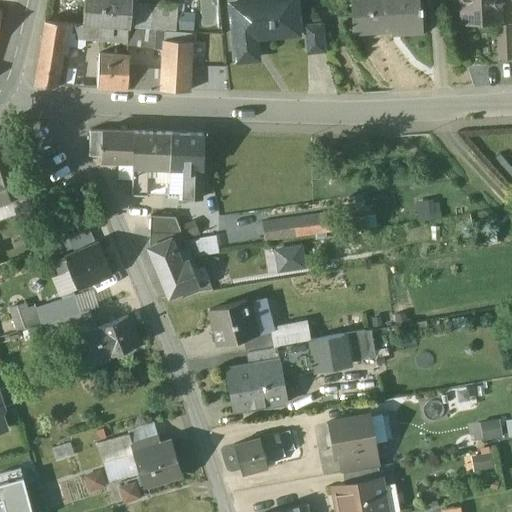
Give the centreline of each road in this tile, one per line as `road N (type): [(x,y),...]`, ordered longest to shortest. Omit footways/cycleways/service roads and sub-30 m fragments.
road 1 (residential): [(62,103),(511,108)]
road 2 (residential): [(224,511),(186,380),(62,103)]
road 3 (track): [(439,111),(449,138),(511,205)]
